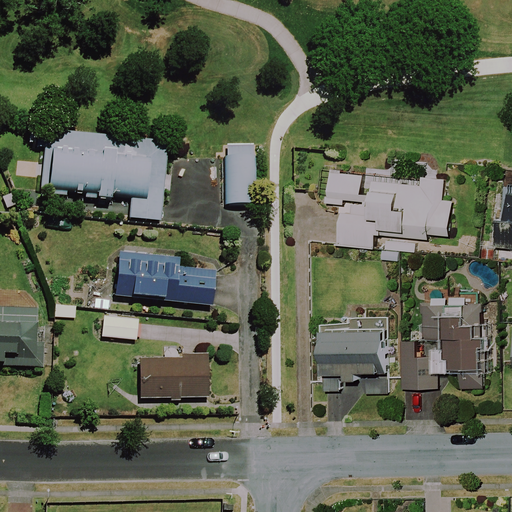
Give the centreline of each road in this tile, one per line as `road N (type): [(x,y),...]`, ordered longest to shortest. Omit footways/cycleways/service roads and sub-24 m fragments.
road 1 (residential): [(278,460),(0,461)]
road 2 (residential): [(511,452),(278,460)]
